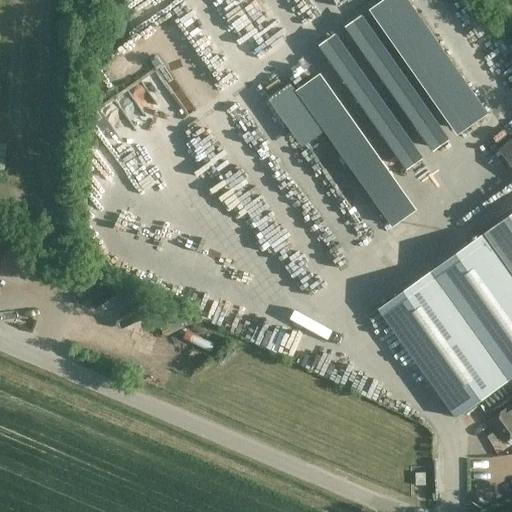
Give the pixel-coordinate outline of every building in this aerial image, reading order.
[(483,48),(478,71),(491,74),(496,51),(483,48)] [(296,91),(325,132),(392,227),(417,210),(321,74),(296,91)] [(210,127),(210,108),(182,109),(183,127),(210,127)] [(511,172),(511,144),(497,157),(511,172)] [(163,181),(167,158),(132,152),(129,176),(163,181)] [(508,386),(511,382),(511,380),(500,364),(511,354),(511,221),(500,230),(498,227),(481,239),(484,242),(436,276),(434,273),(429,276),(431,280),(384,314),(381,311),(380,312),(459,421),(460,420),(458,416),(506,383),(508,386)] [(162,334),(161,321),(139,322),(139,335),(162,334)] [(511,409),(492,424),(506,445),(511,440),(511,409)]
